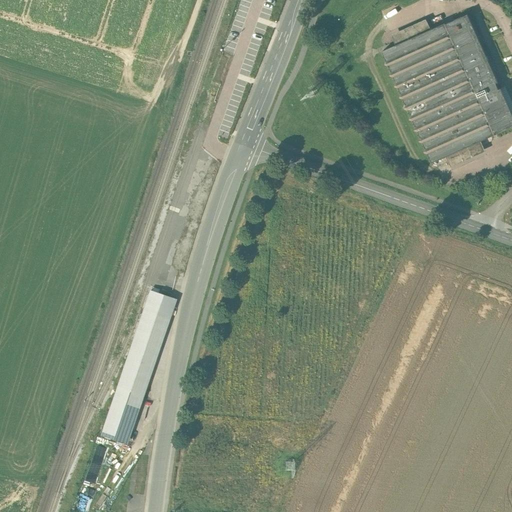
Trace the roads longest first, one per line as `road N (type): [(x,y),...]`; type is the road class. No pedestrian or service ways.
road 1 (tertiary): [(155,511),(172,391),(246,139)]
road 2 (tertiary): [(246,139),(482,229)]
road 3 (tertiary): [(300,0),(246,139)]
